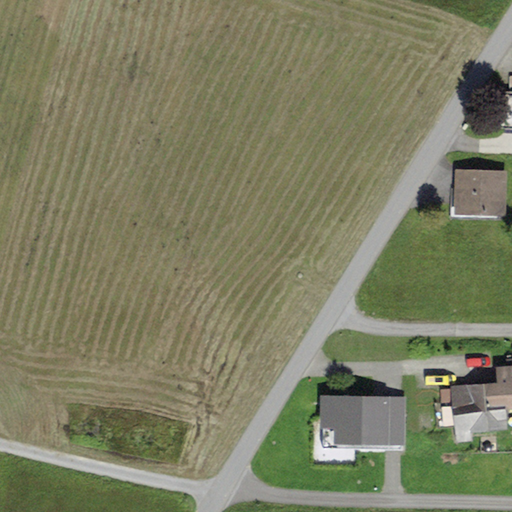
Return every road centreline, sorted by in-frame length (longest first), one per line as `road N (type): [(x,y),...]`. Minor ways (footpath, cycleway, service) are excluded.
road 1 (unclassified): [(333,312),(511,23)]
road 2 (unclassified): [(511,503),(220,492)]
road 3 (track): [(0,443),(220,492)]
road 4 (unclassified): [(220,492),(333,312)]
road 5 (residential): [(333,312),(388,330),(511,330)]
